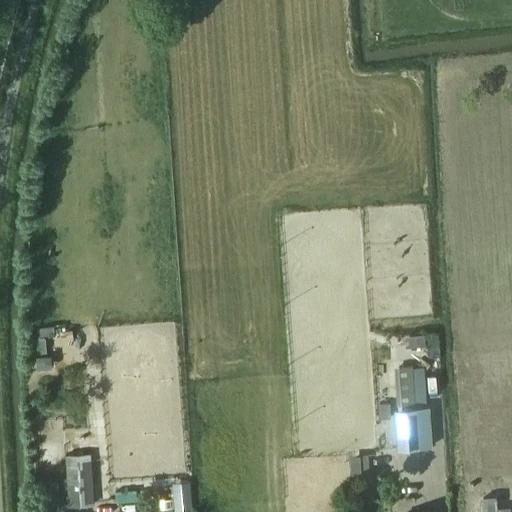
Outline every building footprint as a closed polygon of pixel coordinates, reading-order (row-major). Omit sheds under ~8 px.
[(409,353),(440,352),(439,331),(408,333),(409,353)] [(413,366),(400,367),(402,405),(415,404),(413,366)] [(511,439),(511,404),(485,406),(486,441),(511,439)] [(405,448),(431,446),(429,407),(403,408),(405,448)] [(67,467),(66,468),(69,506),(95,504),(92,467),(91,467),(90,453),(66,455),(67,467)] [(41,480),(42,511),(58,511),(57,480),(41,480)] [(480,500),(481,511),(509,511),(509,508),(497,509),(496,499),(480,500)]
